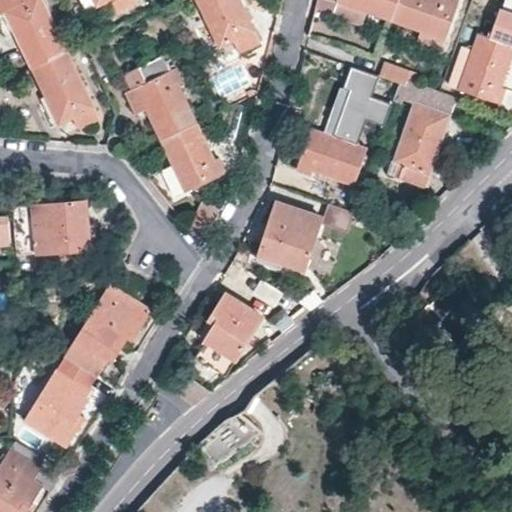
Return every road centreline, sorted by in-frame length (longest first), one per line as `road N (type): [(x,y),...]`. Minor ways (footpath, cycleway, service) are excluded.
road 1 (residential): [(511,153),(169,451),(114,511)]
road 2 (residential): [(0,156),(101,164),(140,196),(203,276)]
